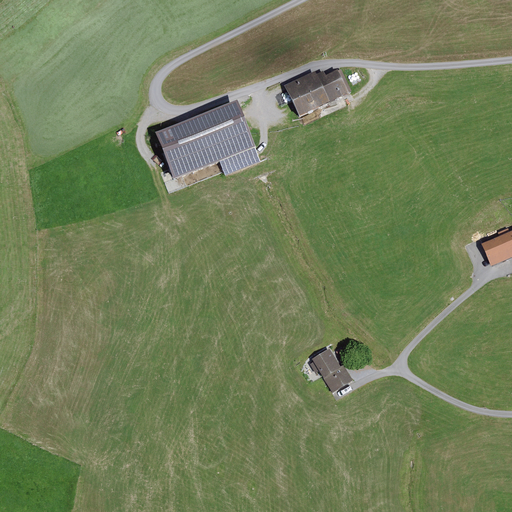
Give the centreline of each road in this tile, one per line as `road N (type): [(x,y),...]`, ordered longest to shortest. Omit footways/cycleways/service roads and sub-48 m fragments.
road 1 (unclassified): [(511,60),(338,63),(189,111),(169,110),(157,88),(178,60),(300,0)]
road 2 (track): [(511,417),(448,402),(409,376),(403,361),(487,280)]
